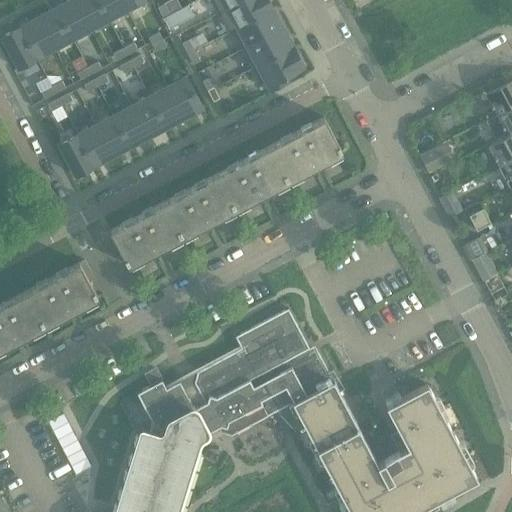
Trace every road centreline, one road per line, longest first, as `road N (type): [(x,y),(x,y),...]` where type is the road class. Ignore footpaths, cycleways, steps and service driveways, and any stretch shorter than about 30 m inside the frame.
road 1 (residential): [(404,184),(0,391)]
road 2 (residential): [(65,228),(347,75)]
road 3 (residential): [(511,391),(404,184)]
road 4 (residential): [(373,126),(511,51)]
road 5 (residential): [(65,228),(0,101)]
